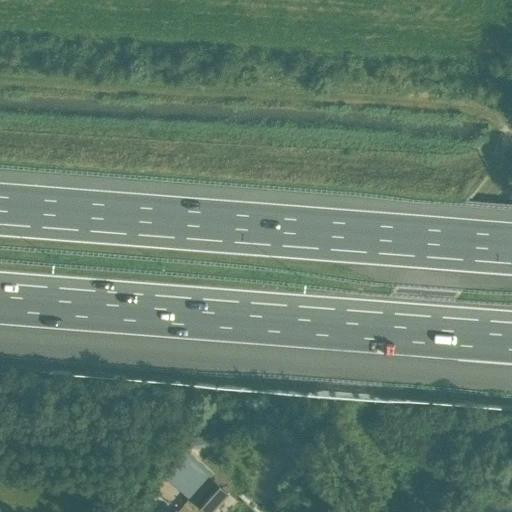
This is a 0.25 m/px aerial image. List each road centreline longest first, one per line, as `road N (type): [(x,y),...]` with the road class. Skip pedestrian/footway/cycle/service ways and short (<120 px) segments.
road 1 (track): [(511,118),(505,159),(309,400),(217,401),(121,511)]
road 2 (motorway): [(511,249),(0,210)]
road 3 (motorway): [(0,298),(511,335)]
road 4 (track): [(511,107),(0,75)]
